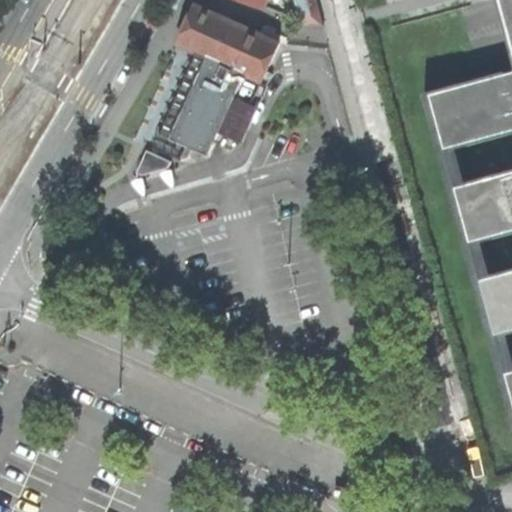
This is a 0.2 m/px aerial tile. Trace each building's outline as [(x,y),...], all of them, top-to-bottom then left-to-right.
[(302,24),(321,25),(315,0),(241,0),(260,7),(262,0),(292,0),(298,22),(302,24)] [(267,71),(280,43),(196,4),(178,43),(198,52),(161,133),(187,145),(185,150),(177,147),(173,156),(181,159),(183,164),(191,161),(189,158),(194,148),(209,155),(215,142),(232,150),(264,80),(267,81),(273,74),(267,71)] [(511,72),(431,95),(445,149),(511,130),(511,172),(456,187),(471,242),(511,230),(511,271),(482,280),(496,334),(511,329),(511,371),(507,373),(511,392),(511,72)] [(158,138),(177,147),(185,150),(187,145),(161,133),(158,138)] [(169,167),(172,160),(147,150),(137,172),(142,175),(169,167)]
